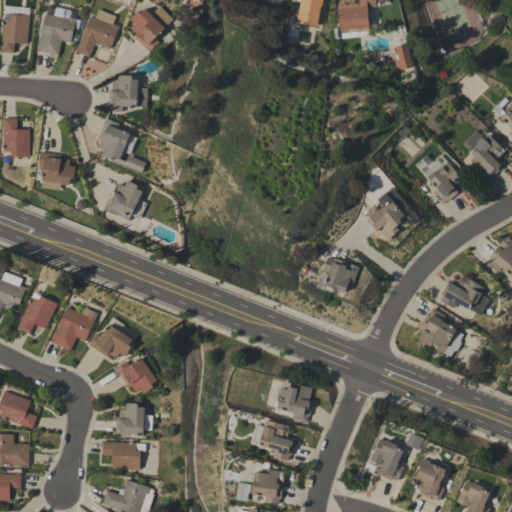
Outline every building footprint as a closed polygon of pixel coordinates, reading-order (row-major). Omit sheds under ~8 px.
[(325,0),(324,6),(320,6),(319,11),(321,11),(318,26),(296,22),(297,19),(295,19),(296,13),(298,13),(300,1),(295,0),(325,0)] [(353,0),(375,0),(376,6),(367,7),(369,26),(367,26),(368,35),(340,38),(337,5),(354,3),(353,0)] [(37,51),(47,5),(76,11),(70,42),(61,40),(57,55),(37,51)] [(159,5),(172,19),(163,27),(165,28),(154,38),(158,42),(148,52),(134,37),(137,34),(134,31),(133,32),(129,28),(133,24),(129,19),(138,10),(140,13),(145,8),(150,14),(159,5)] [(75,51),(90,16),(94,18),(98,9),(115,16),(112,23),(119,26),(109,48),(99,44),(100,43),(95,41),(88,57),(75,51)] [(3,13),(29,15),(26,43),(14,42),(13,53),(0,51),(0,40),(2,18),(3,13)] [(406,43),(412,67),(400,70),(400,66),(396,67),(394,60),(397,59),(394,46),(406,43)] [(109,90),(112,90),(113,81),(119,81),(119,75),(131,76),(131,79),(138,80),(137,87),(146,88),(145,106),(136,106),(136,107),(121,106),(121,111),(108,111),(109,90)] [(511,139),(506,133),(511,129),(500,117),(492,108),(504,97),(507,100),(500,108),(502,110),(510,102),(511,103),(511,102),(511,139)] [(29,128),(28,156),(10,156),(10,151),(3,151),(3,117),(16,117),(16,128),(29,128)] [(98,137),(105,118),(117,123),(115,128),(129,133),(119,158),(125,161),(127,155),(145,162),(141,172),(101,156),(103,149),(98,147),(101,138),(98,137)] [(488,134),(501,147),(493,155),(496,158),(494,159),(501,167),(491,177),(490,175),(486,179),(474,168),(479,163),(470,154),(475,148),(473,146),(482,137),(483,139),(488,134)] [(40,152),(61,154),(60,158),(69,159),(68,166),(75,166),(73,178),(70,178),(69,184),(42,180),(44,166),(38,165),(40,152)] [(440,154),(461,178),(459,180),(456,177),(453,180),(456,183),(453,186),(458,191),(447,201),(446,200),(441,204),(431,192),(435,188),(429,181),(430,180),(415,164),(426,155),(431,161),(440,154)] [(102,209),(111,190),(115,192),(119,184),(124,186),(126,180),(138,185),(136,188),(142,191),(130,216),(129,215),(127,220),(115,214),(115,215),(102,209)] [(363,215),(374,205),(378,210),(391,199),(396,206),(399,204),(405,211),(404,213),(408,218),(408,221),(403,225),(401,223),(396,227),(398,229),(387,239),(380,231),(383,228),(382,226),(377,230),(376,229),(375,231),(366,221),(367,220),(363,215)] [(505,236),(511,241),(511,275),(501,266),(496,272),(485,262),(489,258),(487,257),(496,246),(499,249),(501,247),(498,244),(505,236)] [(327,256),(358,267),(351,288),(346,287),(345,292),(332,287),(331,292),(322,289),(328,272),(323,271),(327,256)] [(0,276),(2,271),(21,279),(19,285),(25,287),(16,309),(6,306),(5,309),(0,307),(0,276)] [(462,275),(482,287),(479,292),(480,293),(480,294),(481,297),(479,301),(476,301),(474,304),(470,305),(468,308),(456,301),(452,308),(439,300),(442,294),(440,293),(446,283),(448,284),(449,282),(456,286),(462,275)] [(17,327),(33,292),(56,303),(45,328),(33,322),(29,332),(17,327)] [(50,341),(66,307),(80,313),(83,307),(96,313),(84,340),(76,336),(69,350),(50,341)] [(431,307),(444,315),(441,320),(455,329),(452,335),(453,340),(450,345),(447,347),(444,351),(439,352),(434,349),(436,345),(432,342),(429,346),(416,338),(421,329),(428,333),(429,330),(420,324),(427,312),(428,313),(431,307)] [(106,356),(88,344),(96,332),(101,335),(108,324),(131,339),(128,344),(131,346),(124,356),(118,353),(115,358),(108,353),(106,356)] [(126,385),(114,368),(125,360),(128,365),(140,357),(143,361),(147,357),(157,371),(152,374),(156,380),(151,383),(153,386),(142,393),(139,388),(134,391),(129,383),(126,385)] [(296,384),(311,388),(309,398),(303,397),(303,399),(312,402),(308,416),(306,415),(305,421),(291,418),(293,412),(271,406),(273,401),(278,402),(275,397),(277,391),(280,388),(281,383),(284,381),(289,382),(288,385),(296,387),(296,384)] [(0,400),(4,391),(30,400),(26,412),(36,416),(31,428),(0,417),(3,410),(0,409),(0,400)] [(144,407),(142,434),(114,433),(115,418),(118,418),(118,409),(124,409),(125,402),(137,403),(137,406),(144,407)] [(266,420),(289,426),(286,436),(281,434),(280,437),(294,441),(291,455),(288,454),(287,460),(272,456),(274,449),(260,445),(262,439),(260,438),(261,434),(259,431),(259,428),(263,426),(264,426),(266,420)] [(0,433),(13,434),(13,443),(28,444),(28,465),(0,463),(0,433)] [(370,460),(379,438),(385,441),(386,440),(388,438),(394,441),(393,443),(396,445),(398,448),(402,450),(396,463),(403,466),(397,480),(391,478),(390,480),(377,474),(383,460),(381,459),(379,464),(370,460)] [(101,441),(134,442),(134,444),(143,445),(143,450),(139,450),(138,469),(111,468),(111,455),(101,454),(101,441)] [(443,487),(437,501),(432,498),(431,500),(418,494),(423,481),(421,480),(417,489),(415,488),(417,483),(412,480),(410,484),(408,483),(414,470),(417,472),(420,467),(416,465),(419,459),(423,458),(428,460),(430,460),(437,462),(438,466),(440,467),(442,463),(446,465),(444,469),(445,470),(438,485),(443,487)] [(278,504),(263,502),(264,495),(247,493),(246,501),(235,499),(237,482),(251,484),(253,472),(254,472),(261,472),(262,462),(268,463),(267,469),(284,471),(282,482),(276,481),(275,482),(282,483),(279,498),(278,504)] [(0,473),(20,474),(20,488),(8,487),(8,500),(0,499),(0,473)] [(125,480),(148,487),(147,493),(151,494),(147,510),(142,508),(141,511),(128,511),(101,503),(105,490),(118,494),(119,488),(122,489),(125,480)] [(458,497),(466,480),(472,483),(474,480),(482,484),(481,486),(482,487),(484,490),(489,492),(483,506),(489,508),(487,511),(465,511),(470,502),(458,497)]
